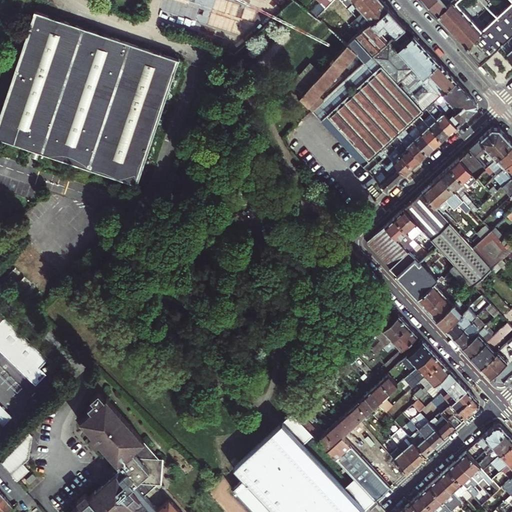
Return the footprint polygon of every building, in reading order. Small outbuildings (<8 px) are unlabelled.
[(319,0),(327,8),(330,6),(336,0),(319,0)] [(343,2),(342,0),(336,0),(330,6),(334,10),(343,2)] [(357,0),(356,1),(357,3),(350,9),(354,14),(361,8),(366,13),(379,0),(357,0)] [(367,29),(390,8),(386,3),(383,0),(379,0),(366,13),(359,19),(367,29)] [(422,0),(436,14),(451,2),(449,0),(422,0)] [(511,0),(453,0),(436,14),(456,37),(480,62),(499,44),(508,37),(511,32),(511,0)] [(253,4),(232,22),(242,33),(262,15),(253,4)] [(398,17),(390,8),(367,29),(360,35),(353,41),(350,44),(324,72),(303,95),(302,96),(315,110),(407,27),(398,17)] [(354,14),(359,19),(366,13),(361,8),(354,14)] [(0,136),(138,183),(180,58),(37,9),(15,72),(0,116),(0,136)] [(337,18),(326,10),(318,17),(328,26),(337,18)] [(352,31),(337,18),(328,26),(350,44),(353,41),(347,37),(352,31)] [(434,57),(407,27),(315,110),(365,166),(374,158),(379,154),(383,150),(386,147),(391,143),(398,136),(402,132),(421,116),(428,109),(436,102),(458,82),(434,57)] [(356,29),(353,32),(352,31),(347,37),(353,41),(360,35),(356,29)] [(511,41),(508,37),(499,44),(511,58),(511,41)] [(292,85),(303,95),(324,72),(313,62),(292,85)] [(462,87),(458,82),(436,102),(443,110),(465,91),(462,87)] [(478,105),(465,91),(443,110),(458,127),(478,110),(478,107),(478,105)] [(443,110),(436,102),(428,109),(451,134),(454,131),(458,127),(443,110)] [(428,109),(421,116),(424,119),(443,141),(447,138),(451,134),(428,109)] [(439,144),(443,141),(424,119),(416,126),(418,128),(436,148),(439,144)] [(436,148),(418,128),(410,134),(428,154),(432,151),(436,148)] [(475,157),(486,147),(497,159),(511,145),(511,142),(507,137),(500,129),(493,129),(460,159),(477,178),(481,174),(485,170),(486,169),(478,160),(475,157)] [(424,158),(428,154),(410,134),(407,137),(402,132),(398,136),(404,143),(421,161),(424,158)] [(421,161),(404,143),(397,149),(399,151),(402,154),(414,167),(417,164),(421,161)] [(505,169),(511,162),(511,145),(497,159),(494,162),(486,169),(485,170),(489,176),(495,171),(498,175),(505,169)] [(478,160),(486,153),(494,162),(497,159),(486,147),(475,157),(478,160)] [(390,156),(406,174),(409,171),(414,167),(402,154),(399,151),(397,149),(390,156)] [(379,154),(374,158),(379,164),(397,183),(401,179),(406,174),(390,156),(389,156),(384,160),(379,154)] [(485,187),(477,178),(460,159),(455,164),(450,168),(469,188),(475,183),(480,188),(482,192),(486,188),(485,187)] [(505,186),(511,179),(511,162),(505,169),(498,175),(504,181),(500,185),(503,188),(505,186)] [(392,187),(397,183),(379,164),(377,166),(379,168),(382,172),(376,178),(388,191),(392,187)] [(382,172),(379,168),(372,174),(376,178),(382,172)] [(472,202),(464,193),(469,188),(450,168),(446,172),(441,177),(468,206),(472,202)] [(486,179),(481,174),(477,178),(485,187),(488,184),(485,180),(486,179)] [(498,175),(494,178),(500,185),(504,181),(498,175)] [(471,210),(468,206),(441,177),(437,180),(432,185),(445,200),(451,206),(455,210),(460,206),(467,213),(471,210)] [(475,183),(469,188),(474,194),(480,188),(475,183)] [(446,210),(441,204),(445,200),(432,185),(427,189),(422,193),(455,229),(458,226),(449,216),(447,215),(445,212),(446,210)] [(511,187),(509,190),(505,186),(503,188),(502,188),(511,197),(511,196),(511,187)] [(473,248),(422,193),(415,200),(404,210),(425,232),(455,266),(451,270),(469,290),(510,253),(491,232),(473,248)] [(446,210),(451,206),(445,200),(441,204),(446,210)] [(478,217),(486,209),(483,206),(474,214),(478,217)] [(425,232),(404,210),(400,214),(395,218),(408,233),(413,238),(415,241),(425,232)] [(408,233),(395,218),(389,223),(385,227),(409,254),(414,249),(410,245),(415,241),(413,238),(408,233)] [(368,242),(369,245),(384,262),(397,276),(415,260),(409,254),(385,227),(368,242)] [(487,227),(480,234),(484,238),(491,232),(487,227)] [(505,239),(495,228),(491,232),(501,242),(504,239),(505,239)] [(473,242),(471,240),(468,243),(473,248),(482,240),(479,237),(473,242)] [(511,251),(511,248),(504,239),(501,242),(510,253),(511,251)] [(414,249),(419,245),(415,241),(410,245),(414,249)] [(432,246),(425,252),(429,256),(436,250),(432,246)] [(407,287),(418,299),(434,284),(436,283),(423,269),(428,264),(424,260),(419,265),(415,260),(397,276),(402,282),(407,287)] [(502,260),(492,269),(496,274),(506,265),(502,260)] [(436,283),(441,278),(428,264),(423,269),(436,283)] [(445,279),(443,276),(441,278),(434,284),(437,287),(445,279)] [(437,287),(434,284),(418,299),(423,305),(427,310),(444,294),(437,287)] [(481,296),(473,287),(469,290),(477,300),(481,296)] [(432,315),(436,320),(460,299),(461,297),(459,294),(451,302),(444,294),(427,310),(432,315)] [(460,303),(462,301),(460,299),(436,320),(441,324),(445,329),(462,314),(460,312),(464,308),(460,303)] [(490,306),(486,309),(485,310),(494,320),(499,316),(490,306)] [(462,314),(445,329),(450,334),(454,339),(476,319),(476,318),(468,308),(462,314)] [(0,348),(34,382),(44,372),(38,366),(42,361),(47,356),(0,309),(0,348)] [(384,348),(409,326),(404,322),(399,316),(367,345),(376,356),(384,348)] [(485,328),(476,319),(454,339),(458,344),(463,349),(485,328)] [(476,363),(481,369),(502,350),(497,344),(511,330),(507,325),(494,337),(485,345),(471,358),(476,363)] [(412,330),(409,326),(384,348),(388,353),(397,345),(402,351),(418,336),(412,330)] [(488,330),(486,327),(485,328),(463,349),(467,354),(471,358),(485,345),(482,341),(488,335),(486,332),(488,330)] [(488,335),(482,341),(485,345),(494,337),(488,330),(486,332),(488,335)] [(402,361),(412,372),(433,353),(428,347),(423,341),(402,361)] [(405,379),(413,388),(420,381),(441,362),(437,358),(433,353),(412,372),(405,379)] [(498,354),(481,369),(486,374),(490,379),(507,364),(498,354)] [(351,365),(359,358),(356,355),(348,362),(351,365)] [(346,376),(355,369),(348,362),(340,370),(343,373),(346,376)] [(415,402),(417,401),(428,391),(450,371),(445,367),(441,362),(420,381),(426,388),(422,391),(420,389),(414,395),(415,397),(413,399),(415,402)] [(340,370),(332,377),(335,380),(343,373),(340,370)] [(428,391),(435,399),(438,396),(457,379),(453,375),(450,371),(428,391)] [(381,381),(390,392),(397,386),(387,375),(384,379),(381,381)] [(332,377),(325,384),(327,387),(328,387),(335,381),(335,380),(332,377)] [(451,404),(466,390),(461,384),(457,379),(438,396),(435,399),(433,400),(443,411),(444,410),(448,406),(450,404),(451,404)] [(390,392),(381,381),(378,384),(372,389),(382,399),(385,397),(390,392)] [(143,440),(145,438),(107,394),(104,396),(99,389),(91,395),(94,399),(88,404),(91,407),(86,412),(79,418),(91,433),(88,436),(96,444),(98,442),(115,461),(112,464),(109,461),(102,467),(102,469),(104,471),(97,477),(101,482),(89,494),(86,490),(77,497),(80,501),(67,511),(176,511),(170,504),(160,511),(155,511),(145,500),(153,493),(150,490),(157,483),(161,484),(162,459),(159,458),(143,440)] [(377,404),(382,399),(372,389),(370,391),(364,396),(374,407),(377,404)] [(448,406),(455,413),(457,412),(473,397),(471,394),(466,390),(451,404),(448,406)] [(315,402),(321,397),(316,391),(310,397),(315,402)] [(374,407),(364,396),(362,398),(356,403),(366,414),(368,412),(374,407)] [(382,399),(377,404),(385,412),(393,405),(385,397),(382,399)] [(478,407),(479,403),(476,401),(473,397),(457,412),(460,415),(455,419),(455,420),(451,424),(455,428),(478,407)] [(419,413),(424,409),(417,401),(415,402),(412,405),(419,413)] [(358,421),(366,414),(356,403),(352,407),(349,410),(358,421)] [(11,416),(0,405),(0,422),(2,425),(11,416)] [(452,416),(455,413),(448,406),(444,410),(448,414),(451,417),(452,416)] [(350,429),(358,421),(349,410),(346,413),(340,418),(350,429)] [(313,434),(302,422),(293,413),(236,466),(246,477),(234,487),(257,511),(363,511),(376,501),(355,479),(345,487),(303,443),(313,434)] [(438,443),(443,439),(429,423),(419,413),(410,421),(412,424),(419,431),(434,447),(438,443)] [(438,423),(444,417),(441,413),(438,415),(434,419),(438,423)] [(429,423),(443,439),(449,433),(455,428),(451,424),(448,420),(444,417),(438,423),(434,419),(429,423)] [(336,422),(333,425),(342,436),(350,429),(340,418),(336,422)] [(306,419),(302,422),(313,434),(317,439),(321,436),(306,419)] [(413,434),(409,438),(424,455),(429,451),(434,447),(419,431),(412,424),(410,421),(406,426),(413,434)] [(325,432),(335,443),(342,436),(333,425),(329,429),(325,432)] [(489,443),(491,445),(506,431),(503,429),(500,425),(496,425),(477,441),(483,448),(489,443)] [(33,436),(25,426),(0,447),(0,461),(17,481),(30,470),(24,463),(30,458),(33,436)] [(420,459),(424,455),(409,438),(400,429),(391,437),(397,444),(400,446),(403,450),(415,464),(420,459)] [(484,469),(491,462),(494,460),(511,443),(511,437),(506,431),(491,445),(485,450),(491,456),(480,466),(484,469)] [(327,449),(335,443),(325,432),(323,433),(321,436),(317,439),(327,449)] [(335,443),(327,449),(355,479),(376,501),(383,493),(389,487),(358,452),(342,436),(335,443)] [(503,469),(508,463),(511,460),(511,443),(494,460),(503,469)] [(390,455),(393,459),(403,450),(400,446),(390,455)] [(403,450),(393,459),(405,473),(410,468),(415,464),(403,450)] [(480,466),(467,451),(462,455),(457,459),(476,479),(481,474),(486,479),(497,492),(501,488),(497,484),(484,469),(480,466)] [(471,484),(476,479),(457,459),(452,464),(448,468),(473,494),(474,496),(478,492),(473,487),(471,484)] [(500,471),(503,469),(494,460),(491,462),(500,471)] [(473,494),(448,468),(443,472),(438,476),(460,499),(465,495),(468,498),(473,494)] [(36,477),(33,473),(26,479),(30,483),(36,477)] [(486,479),(481,474),(476,479),(478,482),(480,484),(486,479)] [(511,479),(508,475),(497,484),(501,488),(504,485),(511,479)] [(434,480),(428,486),(443,501),(451,510),(454,508),(461,501),(460,499),(438,476),(434,480)] [(443,501),(428,486),(424,490),(420,493),(437,511),(445,511),(446,511),(447,510),(441,503),(443,501)] [(437,511),(420,493),(416,497),(411,502),(420,511),(437,511)] [(8,502),(4,498),(0,501),(0,511),(5,511),(12,506),(8,502)] [(420,511),(411,502),(401,511),(399,511),(420,511)]
